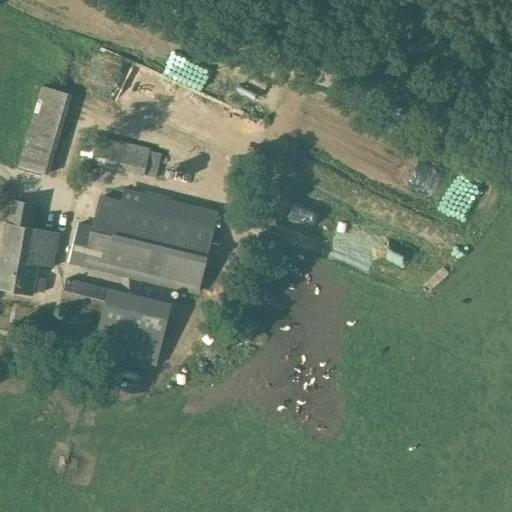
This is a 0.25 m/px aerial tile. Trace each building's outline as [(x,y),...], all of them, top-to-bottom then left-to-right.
[(43,87),(20,166),(49,175),(71,94),(43,87)] [(151,150),(101,138),(95,163),(145,175),(151,152),(151,150)] [(163,155),(151,152),(145,175),(157,178),(163,155)] [(215,215),(123,192),(121,202),(101,197),(84,266),(196,293),(215,215)] [(37,204),(13,200),(8,223),(32,228),(37,204)] [(317,226),(319,212),(287,206),(285,220),(317,226)] [(8,223),(6,223),(1,250),(39,257),(38,265),(52,267),(58,233),(32,228),(8,223)] [(39,257),(1,250),(0,258),(0,289),(32,295),(33,290),(44,292),(46,278),(35,276),(38,265),(39,257)] [(363,273),(394,286),(401,268),(370,255),(363,273)] [(110,290),(66,279),(61,301),(105,312),(106,305),(110,290)] [(110,290),(106,305),(165,319),(169,305),(110,290)] [(165,319),(106,305),(105,312),(95,349),(154,363),(165,319)]
